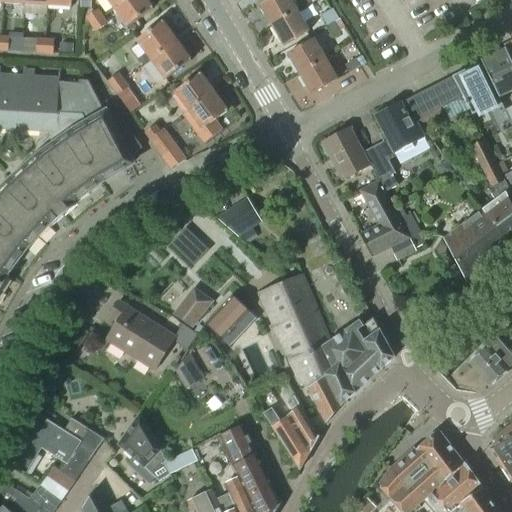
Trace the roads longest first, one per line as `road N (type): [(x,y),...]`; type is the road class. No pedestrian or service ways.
road 1 (residential): [(285,134),(103,244),(33,328),(0,390)]
road 2 (tertiary): [(406,359),(285,134)]
road 3 (residential): [(285,134),(511,15)]
road 4 (residential): [(406,359),(307,474),(289,511)]
road 5 (tertiary): [(285,134),(207,0)]
